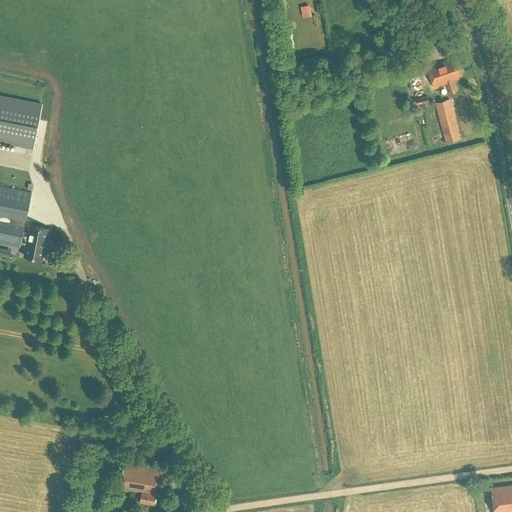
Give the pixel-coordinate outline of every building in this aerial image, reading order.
[(404,66),(417,61),(415,55),(402,60),(404,66)] [(314,56),(293,62),(296,74),(318,68),(314,56)] [(456,92),(453,82),(459,80),(457,73),(461,72),(457,59),(430,67),(437,87),(448,83),(451,94),(456,92)] [(42,104),(0,95),(0,141),(33,148),(42,104)] [(452,99),(437,103),(448,143),(462,139),(452,99)] [(0,185),(0,242),(20,247),(21,243),(27,244),(25,256),(40,259),(43,247),(45,248),(47,241),(44,241),(47,228),(31,225),(30,233),(23,232),(31,192),(0,185)] [(155,504),(161,469),(124,462),(119,488),(141,493),(140,501),(155,504)] [(511,511),(511,484),(493,488),(496,511),(511,511)]
